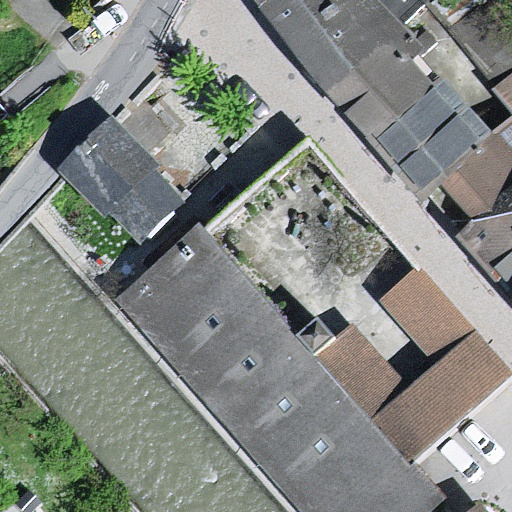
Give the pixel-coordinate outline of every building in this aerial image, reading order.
[(255,0),(349,119),(426,55),(376,0),(255,0)] [(496,138),(426,55),(349,119),(425,208),(433,200),(496,138)] [(190,200),(114,124),(64,174),(141,250),(190,200)] [(433,200),(465,237),(511,195),(511,125),(496,138),(433,200)] [(511,195),(465,237),(461,240),(511,299),(511,195)] [(204,228),(119,303),(302,511),(438,511),(447,505),(411,464),(319,359),(204,228)] [(419,271),(382,304),(439,369),(414,392),(355,326),(319,359),(411,464),(511,375),(419,271)]
